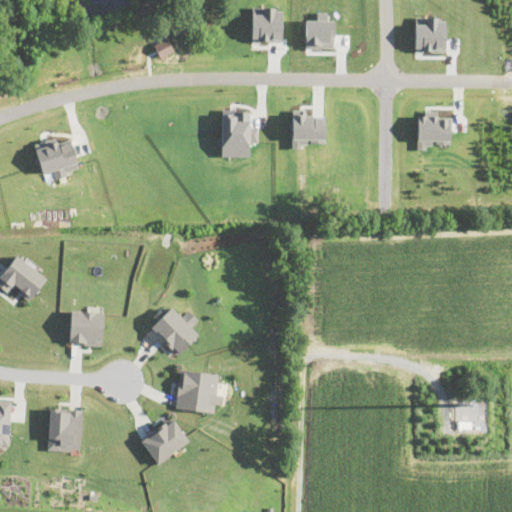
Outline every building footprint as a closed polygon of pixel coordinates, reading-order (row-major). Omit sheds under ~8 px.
[(281,41),(282,7),(251,7),(251,40),(281,41)] [(414,49),(444,50),(444,18),(414,17),(414,49)] [(333,41),(333,19),(304,20),(305,43),(321,43),(321,41),(333,41)] [(151,40),(160,58),(173,51),(164,33),(151,40)] [(325,141),(324,115),(305,115),(305,109),(291,109),(291,146),(307,146),(307,142),(325,141)] [(220,155),(249,155),(249,142),(257,142),(257,127),(249,126),(249,112),(221,112),(220,155)] [(416,112),(416,147),(431,147),(432,142),(450,143),(450,116),(437,116),(437,112),(416,112)] [(34,148),(41,173),(52,170),(54,178),(68,174),(66,170),(77,167),(69,138),(34,148)] [(29,299),(46,277),(16,254),(0,274),(0,284),(7,290),(11,285),(29,299)] [(177,354),(198,334),(171,306),(150,326),(177,354)] [(102,311),(69,310),(69,342),(101,343),(102,311)] [(213,411),(214,403),(220,404),(221,394),(216,394),(218,373),(178,369),(175,407),(213,411)] [(0,444),(8,445),(10,399),(0,399),(0,444)] [(47,449),(80,450),(81,408),(48,407),(47,449)] [(157,463),(188,439),(171,417),(140,441),(157,463)]
